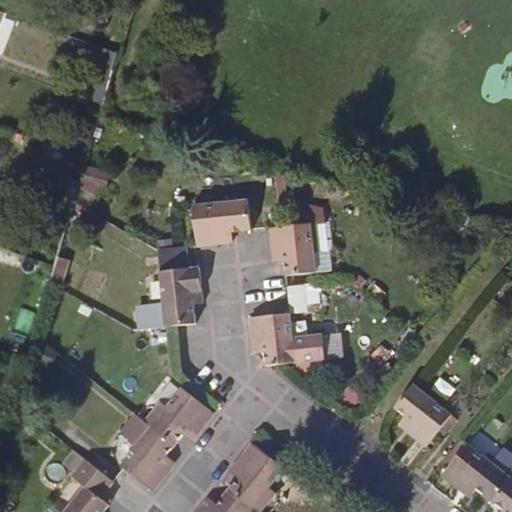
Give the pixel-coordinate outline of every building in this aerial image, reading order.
[(106,0),(104,7),(133,17),(137,2),(132,0),(106,0)] [(84,96),(108,101),(119,49),(95,44),(84,96)] [(234,232),(254,229),(250,199),(194,206),(198,245),(200,245),(235,241),(234,232)] [(325,222),(312,223),(317,254),(329,253),(325,222)] [(287,262),(289,276),(319,273),(317,254),(312,223),(295,225),(274,227),(279,263),(287,262)] [(191,268),(189,246),(160,249),(159,249),(162,271),(191,268)] [(206,304),(202,267),(162,271),(168,327),(179,326),(199,323),(197,304),(206,304)] [(290,286),(294,313),(305,312),(314,311),(311,283),(290,286)] [(268,364),(281,363),(300,361),(330,357),(326,333),(297,337),(294,313),(253,318),(258,352),(267,352),(268,364)] [(403,424),(429,445),(453,415),(415,385),(397,407),(408,417),(403,424)] [(193,440),(216,412),(185,387),(169,409),(155,426),(178,444),(186,435),(193,440)] [(147,420),(155,426),(169,409),(161,402),(147,420)] [(169,454),(178,444),(155,426),(147,420),(139,414),(124,433),(139,445),(124,465),(127,467),(153,489),(176,461),(169,454)] [(478,488),(494,500),(511,477),(511,476),(495,462),(470,442),(452,465),(445,474),(472,495),(478,488)] [(240,476),(232,486),(256,505),(268,488),(285,467),(255,443),(233,471),(240,476)] [(511,476),(511,454),(505,449),(495,462),(511,476)] [(103,496),(115,481),(88,459),(75,474),(90,485),(69,511),(104,511),(112,503),(103,496)] [(511,511),(511,477),(494,500),(506,511),(504,511),(511,511)] [(200,511),(249,511),(256,505),(232,486),(220,502),(213,496),(200,511)] [(256,505),(264,511),(277,495),(268,488),(256,505)]
